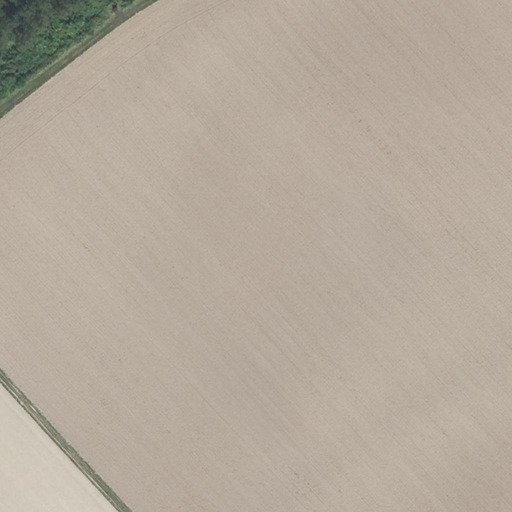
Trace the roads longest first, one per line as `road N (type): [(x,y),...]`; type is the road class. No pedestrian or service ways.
road 1 (track): [(0,108),(143,0)]
road 2 (track): [(0,385),(118,511)]
